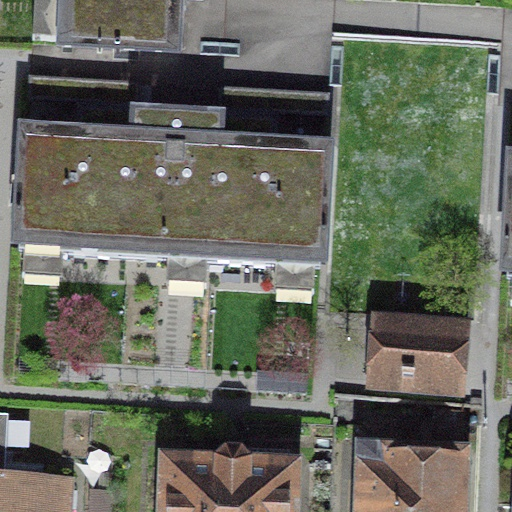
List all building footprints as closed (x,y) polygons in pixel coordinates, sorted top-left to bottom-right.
[(164,0),(70,0),(68,46),(162,50),(164,0)] [(136,136),(27,130),(20,254),(319,271),(326,147),(217,141),(218,121),(138,117),(136,136)] [(380,382),(446,387),(450,337),(384,331),(380,382)] [(367,453),(364,511),(458,511),(460,461),(393,458),(393,454),(367,453)] [(299,511),(303,466),(161,457),(157,511),(299,511)] [(84,511),(86,487),(0,481),(0,511),(84,511)]
